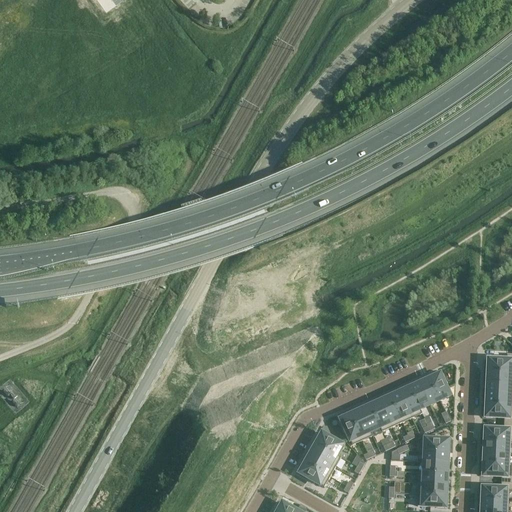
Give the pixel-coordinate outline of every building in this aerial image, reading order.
[(488,361),(488,362),(489,362),(488,374),(511,375),(511,355),(507,356),(507,358),(507,359),(507,362),(488,361)] [(488,374),(488,384),(511,385),(511,376),(511,375),(488,374)] [(430,380),(439,402),(450,397),(440,376),(430,380)] [(430,380),(420,385),(429,406),(430,406),(439,402),(430,380)] [(487,395),(487,396),(511,396),(511,384),(511,385),(488,384),(487,395)] [(420,385),(411,389),(420,410),(429,406),(420,385)] [(410,389),(400,394),(412,420),(412,419),(422,415),(420,410),(411,389),(410,389)] [(400,394),(390,398),(402,424),(412,420),(400,394)] [(511,396),(487,396),(487,405),(511,406),(511,396)] [(390,398),(381,403),(392,429),(392,428),(402,424),(390,398)] [(381,403),(370,407),(380,429),(382,433),(392,429),(381,403)] [(486,418),(485,419),(504,419),(504,425),(511,425),(511,406),(487,405),(487,406),(486,418)] [(370,407),(361,412),(370,433),(379,429),(380,429),(370,407)] [(361,412),(351,416),(362,442),(363,442),(372,437),(370,433),(361,412)] [(351,416),(341,421),(347,435),(352,447),(362,442),(351,416)] [(432,423),(426,426),(427,428),(430,432),(434,430),(432,423)] [(485,430),(485,431),(486,431),(485,443),(508,444),(511,444),(511,425),(504,425),(504,431),(489,431),(485,430)] [(412,432),(407,435),(408,437),(410,441),(415,439),(412,432)] [(322,435),(317,445),(339,458),(345,448),(329,439),(322,435)] [(425,451),(425,453),(448,454),(449,442),(426,441),(425,441),(425,451)] [(485,443),(485,454),(508,455),(508,444),(485,443)] [(316,445),(311,455),(335,469),(341,459),(339,458),(317,445),(316,445)] [(373,450),(367,453),(368,454),(371,459),(376,457),(373,450)] [(425,453),(424,463),(448,464),(448,454),(425,453)] [(485,454),(484,465),(510,466),(510,455),(508,455),(485,454)] [(311,455),(306,464),(330,478),(335,469),(311,455)] [(424,463),(424,474),(447,474),(448,464),(424,463)] [(306,464),(300,474),(324,488),(325,486),(330,478),(306,464)] [(483,476),(483,477),(500,478),(501,478),(501,484),(511,484),(511,477),(511,478),(511,470),(511,465),(510,466),(484,465),(484,476),(483,476)] [(419,473),(418,485),(447,486),(447,475),(447,474),(424,474),(419,473)] [(482,489),(482,490),(483,490),(482,502),(508,503),(509,492),(511,492),(511,484),(501,484),(501,490),(487,489),(482,489)] [(418,485),(418,496),(446,497),(447,486),(418,485)] [(418,496),(417,507),(446,508),(446,497),(418,496)] [(482,502),(481,511),(507,511),(508,503),(482,502)]
